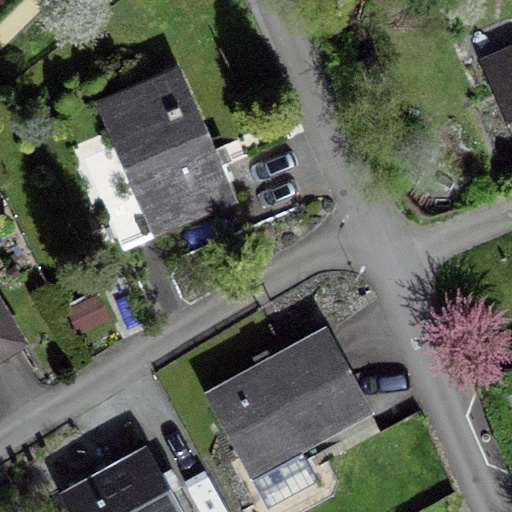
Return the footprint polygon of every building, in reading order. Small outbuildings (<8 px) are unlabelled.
[(511,53),(478,68),(511,149),(511,53)] [(176,70),(93,105),(153,245),(236,209),(176,70)] [(0,367),(25,353),(0,308),(0,367)] [(323,335),(203,401),(248,482),(368,415),(323,335)] [(171,511),(140,460),(55,511),(171,511)]
